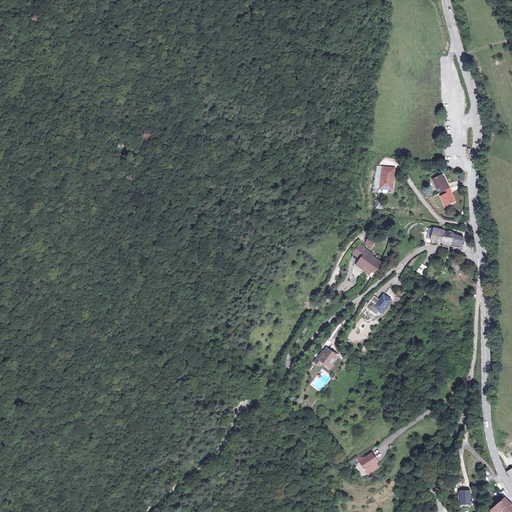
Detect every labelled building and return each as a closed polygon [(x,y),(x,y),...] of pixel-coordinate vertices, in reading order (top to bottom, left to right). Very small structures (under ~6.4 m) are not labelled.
[(394,168),(382,167),(379,189),(390,190),(391,180),(393,180),(394,168)] [(442,189),(443,193),(439,195),(444,205),(454,201),(450,191),(452,191),(449,182),(447,183),(443,173),(433,177),(436,187),(440,186),(441,190),(442,189)] [(433,240),(465,247),(465,237),(456,232),(431,226),(426,242),(432,243),(433,240)] [(371,247),(375,239),(369,235),(363,244),(371,247)] [(357,264),(365,268),(363,271),(368,275),(369,272),(373,275),(382,262),(374,257),(376,254),(360,244),(354,252),(362,257),(357,264)] [(451,271),(459,276),(464,267),(456,261),(451,271)] [(376,310),(384,316),(394,303),(385,296),(376,310)] [(336,358),(325,349),(317,361),(325,367),(328,363),(330,365),(336,358)] [(500,451),(502,451),(503,451),(505,450),(506,449),(506,448),(507,447),(507,446),(507,445),(506,443),(505,442),(503,441),(501,441),(500,441),(501,445),(498,446),(500,451)] [(373,463),(375,462),(371,454),(361,460),(359,457),(355,459),(366,475),(376,469),(373,463)] [(470,494),(459,494),(459,504),(465,504),(465,501),(470,501),(470,494)] [(511,511),(511,507),(504,499),(490,511),(511,511)]
